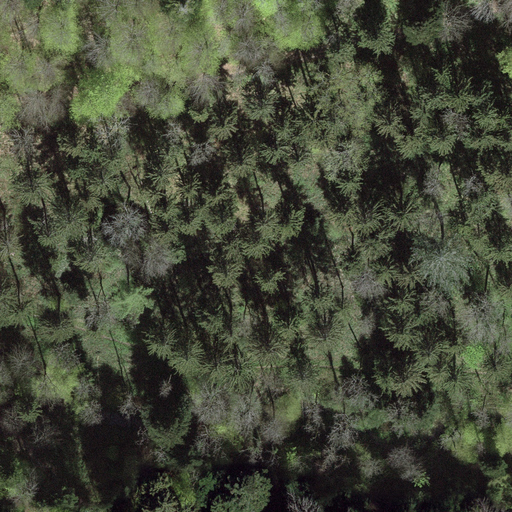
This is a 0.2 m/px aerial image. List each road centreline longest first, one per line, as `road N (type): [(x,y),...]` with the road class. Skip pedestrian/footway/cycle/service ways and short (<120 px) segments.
road 1 (track): [(511,12),(169,86),(0,100)]
road 2 (track): [(0,306),(170,353),(511,373)]
road 3 (track): [(91,511),(0,426)]
